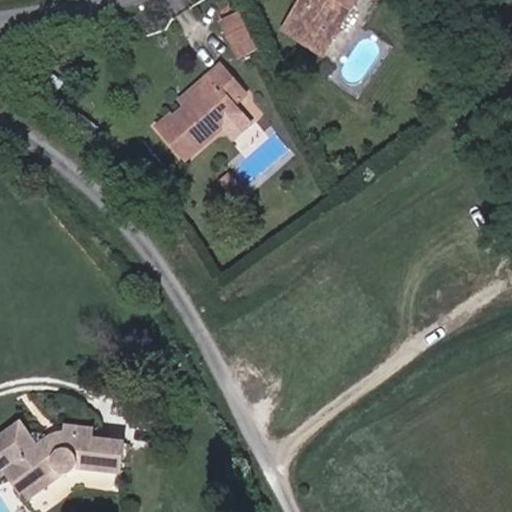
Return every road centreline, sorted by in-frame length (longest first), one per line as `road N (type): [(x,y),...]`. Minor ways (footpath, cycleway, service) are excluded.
road 1 (unclassified): [(0,120),(84,177),(151,248),(204,332),(293,511)]
road 2 (track): [(270,466),(510,279)]
road 3 (track): [(0,394),(37,383),(124,408)]
